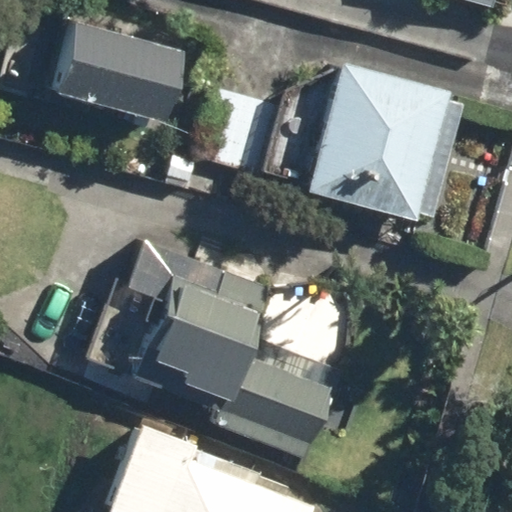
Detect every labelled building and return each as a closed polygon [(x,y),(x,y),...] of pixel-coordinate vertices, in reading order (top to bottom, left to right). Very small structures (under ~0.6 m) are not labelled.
[(171,48),(62,16),(43,83),(151,114),(171,48)] [(440,86),(327,56),(292,185),(405,215),(440,86)] [(262,102),(201,84),(181,152),(242,169),(262,102)] [(218,291),(155,268),(116,371),(201,403),(193,423),(293,460),(322,385),(236,353),(262,285),(225,271),(218,291)] [(300,511),(305,502),(177,452),(183,438),(130,418),(96,502),(120,511),(300,511)]
